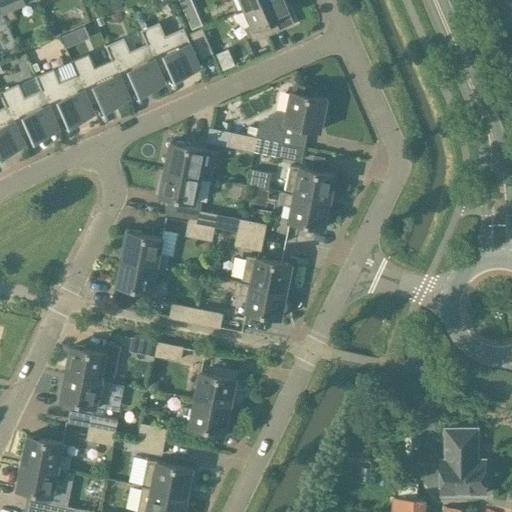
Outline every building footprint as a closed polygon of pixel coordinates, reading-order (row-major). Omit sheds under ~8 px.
[(0,0),(0,8),(1,12),(2,11),(7,21),(17,17),(12,7),(28,0),(0,0)] [(241,0),(245,8),(264,0),(241,0)] [(247,29),(252,40),(279,29),(279,27),(291,21),(286,9),(288,8),(284,0),(264,0),(245,8),(253,26),(247,29)] [(198,16),(188,20),(192,28),(201,24),(198,16)] [(141,29),(147,43),(161,74),(172,71),(176,78),(200,65),(183,27),(165,35),(159,22),(141,29)] [(190,33),(200,56),(212,51),(202,27),(190,33)] [(71,31),(62,35),(67,47),(76,43),(71,31)] [(106,45),(112,58),(126,90),(136,86),(141,94),(165,81),(161,74),(147,43),(130,51),(124,37),(106,45)] [(70,60),(76,74),(77,73),(91,105),(101,101),(105,109),(129,96),(126,90),(112,58),(94,66),(88,52),(70,60)] [(35,75),(41,89),(42,89),(55,121),(56,120),(66,117),(70,124),(94,111),(91,105),(77,73),(76,74),(59,81),(53,68),(35,75)] [(0,91),(22,136),(31,132),(35,140),(59,127),(56,120),(55,121),(42,89),(41,89),(25,97),(18,83),(0,91)] [(256,137),(256,138),(281,142),(285,123),(320,130),(327,98),(311,95),(313,87),(296,84),(294,92),(290,91),(286,113),(279,111),(259,121),(256,137)] [(0,152),(2,156),(25,142),(22,136),(0,91),(0,93),(5,105),(0,108),(0,152)] [(229,145),(254,150),(256,138),(256,137),(232,132),(229,145)] [(254,150),(278,155),(281,142),(256,138),(254,150)] [(201,176),(212,178),(217,151),(184,144),(184,142),(175,141),(175,142),(170,141),(164,168),(201,175),(201,176)] [(290,165),(284,191),(330,200),(332,189),(334,189),(336,180),(334,180),(335,174),(290,165)] [(195,202),(201,176),(201,175),(164,168),(162,180),(160,180),(158,189),(160,189),(159,195),(195,202)] [(249,202),(268,202),(269,169),(250,168),(249,202)] [(330,200),(284,191),(282,203),(291,205),(288,220),(311,224),(311,226),(319,228),(320,226),(324,227),(330,200)] [(188,222),(213,227),(216,214),(191,209),(188,222)] [(240,219),(237,232),(262,237),(265,224),(240,219)] [(186,234),(211,239),(213,227),(188,222),(186,234)] [(121,257),(157,264),(166,266),(169,255),(160,253),(163,238),(140,233),(141,231),(132,230),(131,232),(126,230),(121,257)] [(235,244),(260,249),(262,237),(237,232),(235,244)] [(246,255),(241,282),(286,290),(289,279),(290,279),(292,270),(290,270),(292,264),(246,255)] [(157,264),(121,257),(119,269),(117,269),(115,278),(117,278),(116,284),(152,291),(157,264)] [(286,290),(241,282),(239,293),(248,295),(245,310),(267,314),(267,317),(276,318),(276,316),(281,317),(286,290)] [(170,316),(194,321),(197,308),(172,303),(170,316)] [(194,321),(219,326),(221,313),(197,308),(194,321)] [(130,349),(155,354),(157,342),(133,337),(130,349)] [(155,354),(179,359),(182,347),(157,342),(155,354)] [(71,345),(65,372),(111,381),(111,380),(114,381),(121,345),(108,343),(106,352),(84,348),(85,346),(76,345),(76,346),(71,345)] [(199,371),(194,398),(230,405),(233,393),(235,394),(236,385),(235,385),(236,378),(199,371)] [(111,381),(65,372),(63,384),(61,384),(59,393),(61,393),(60,399),(72,401),(68,422),(89,426),(114,431),(117,418),(95,414),(96,406),(105,408),(111,381)] [(230,405),(194,398),(192,408),(185,407),(181,407),(177,410),(176,415),(178,420),(182,422),(189,424),(189,425),(211,429),(211,431),(220,433),(220,431),(225,432),(230,405)] [(416,415),(437,417),(438,404),(417,403),(416,415)] [(138,436),(163,441),(166,428),(141,423),(138,436)] [(87,438),(112,443),(114,431),(89,426),(87,438)] [(440,459),(441,494),(484,494),(484,459),(477,459),(476,428),(445,428),(445,459),(440,459)] [(27,435),(22,461),(58,469),(64,442),(41,437),(42,436),(33,434),(32,436),(27,435)] [(136,448),(161,453),(163,441),(138,436),(136,448)] [(147,459),(142,485),(187,494),(190,483),(191,483),(193,474),(191,474),(193,468),(147,459)] [(58,469),(22,461),(19,474),(18,473),(16,482),(18,482),(17,488),(53,495),(56,480),(65,482),(67,470),(58,469)] [(183,511),(187,494),(142,485),(136,511),(137,511),(183,511)] [(390,511),(424,511),(426,500),(391,497),(390,511)] [(46,511),(72,511),(73,508),(48,503),(46,511)]
